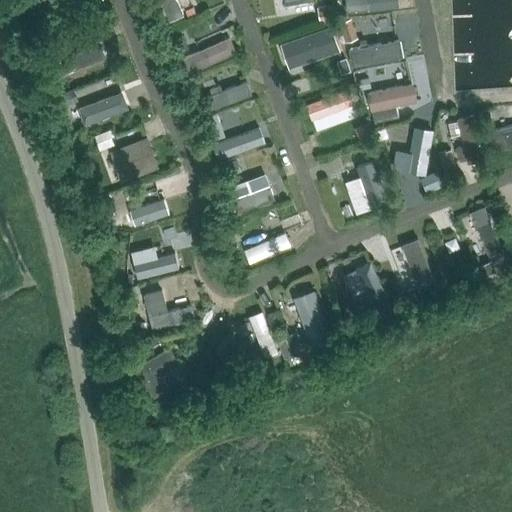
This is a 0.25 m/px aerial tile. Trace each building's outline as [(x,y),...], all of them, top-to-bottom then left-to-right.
[(348,0),(349,8),(404,6),(403,0),(348,0)] [(330,5),(317,7),(319,16),(331,14),(330,5)] [(350,18),(338,22),(345,42),(357,38),(350,18)] [(337,24),(285,41),(294,66),(345,49),(337,24)] [(204,66),(241,50),(234,34),(197,51),(204,66)] [(183,35),(173,39),(179,52),(189,47),(183,35)] [(352,66),(405,56),(401,38),(349,48),(352,66)] [(106,43),(73,52),(76,64),(109,54),(106,43)] [(44,48),(48,56),(56,53),(53,44),(44,48)] [(350,70),(346,58),(338,61),(342,73),(350,70)] [(210,70),(201,74),(205,86),(215,82),(210,70)] [(370,87),(368,78),(359,80),(361,89),(370,87)] [(226,87),(226,86),(209,90),(213,107),(256,95),(252,80),(226,87)] [(377,108),(424,102),(421,82),(374,87),(377,108)] [(317,119),(361,102),(355,85),(311,103),(317,119)] [(78,100),(74,87),(66,91),(70,103),(78,100)] [(127,89),(82,105),(89,124),(134,107),(127,89)] [(495,107),(481,111),(484,124),(498,121),(495,107)] [(205,118),(209,129),(221,124),(217,113),(205,118)] [(461,133),(457,120),(448,123),(451,136),(461,133)] [(369,121),(354,128),(359,139),(374,132),(369,121)] [(266,124),(224,138),(228,152),(271,138),(266,124)] [(429,172),(439,128),(420,124),(411,168),(429,172)] [(511,124),(504,127),(491,130),(496,150),(511,145),(511,124)] [(113,129),(95,136),(100,149),(114,144),(111,137),(115,135),(113,129)] [(121,182),(159,167),(147,136),(109,151),(121,182)] [(451,149),(439,152),(443,167),(455,163),(451,149)] [(237,158),(227,161),(232,174),(242,170),(237,158)] [(338,179),(378,168),(375,160),(336,171),(338,179)] [(380,167),(338,182),(343,196),(385,181),(380,167)] [(437,170),(421,177),(427,191),(443,184),(437,170)] [(267,172),(232,183),(241,211),(276,199),(267,172)] [(140,222),(174,212),(169,196),(136,206),(140,222)] [(477,209),(494,254),(507,249),(491,204),(477,209)] [(233,232),(224,236),(229,248),(238,244),(233,232)] [(291,232),(246,246),(250,260),(296,246),(291,232)] [(429,232),(415,237),(426,273),(440,269),(429,232)] [(134,262),(138,277),(178,267),(174,252),(134,262)] [(477,267),(481,277),(496,271),(492,260),(477,267)] [(366,290),(353,296),(361,312),(388,298),(370,262),(356,269),(366,290)] [(410,283),(398,287),(404,303),(416,298),(410,283)] [(193,304),(168,310),(163,289),(144,294),(152,330),(196,319),(193,304)] [(311,345),(333,337),(315,289),(293,297),(311,345)] [(271,312),(245,315),(250,354),(277,350),(271,312)] [(356,319),(352,329),(363,333),(367,323),(356,319)] [(143,321),(124,325),(127,339),(147,334),(143,321)] [(293,356),(304,352),(299,339),(287,343),(293,356)] [(123,353),(130,364),(141,357),(134,346),(123,353)] [(160,373),(179,362),(170,346),(136,366),(154,397),(169,388),(160,373)]
